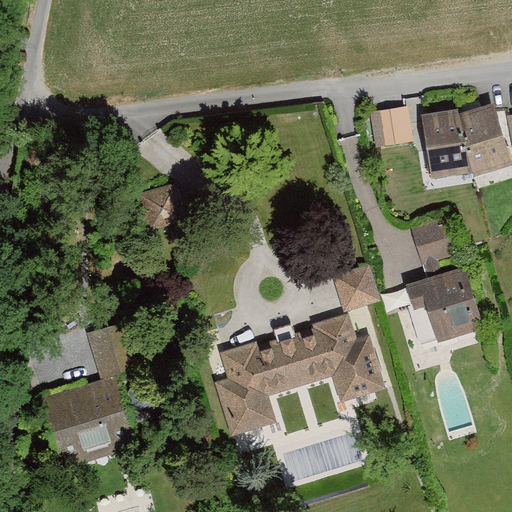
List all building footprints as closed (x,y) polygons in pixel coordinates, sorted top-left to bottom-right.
[(511,113),(471,121),(478,173),(511,158),(511,113)] [(471,121),(429,121),(432,174),(478,173),(471,121)] [(416,122),(398,125),(403,156),(421,153),(416,122)] [(153,222),(179,222),(179,184),(152,185),(153,222)] [(422,260),(457,249),(446,215),(411,226),(422,260)] [(371,255),(343,263),(353,290),(379,284),(371,255)] [(484,318),(468,261),(416,276),(422,298),(432,295),(442,331),(484,318)] [(256,326),(222,336),(232,370),(254,364),(260,383),(343,357),(337,340),(359,333),(348,299),(317,308),(318,310),(257,329),(256,326)] [(107,385),(39,405),(56,464),(124,444),(107,385)]
